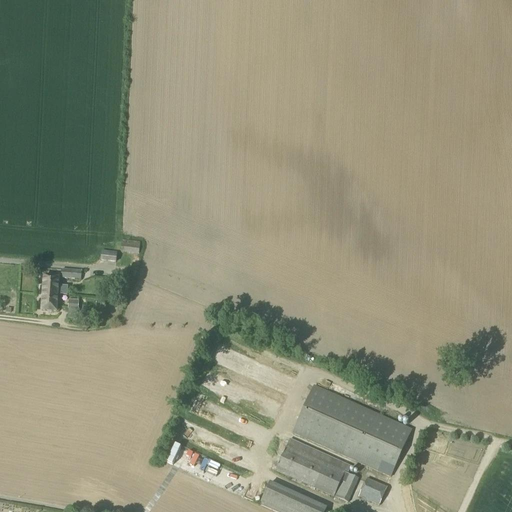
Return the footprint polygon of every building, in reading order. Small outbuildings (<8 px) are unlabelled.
[(138,255),(140,243),(122,241),(121,253),(138,255)] [(115,264),(117,254),(101,252),(100,262),(115,264)] [(80,281),(81,272),(61,270),(61,280),(80,281)] [(57,296),(67,296),(68,287),(58,287),(58,278),(43,277),(42,295),(57,296)] [(56,313),(57,296),(42,295),(41,312),(56,313)] [(77,320),(78,301),(68,300),(67,320),(77,320)] [(390,478),(411,431),(314,387),(293,434),(390,478)] [(201,418),(215,417),(214,402),(200,403),(201,418)] [(348,474),(351,467),(289,440),(274,472),(333,498),(340,482),(341,483),(334,498),(348,504),(359,480),(344,473),(345,472),(348,474)] [(379,506),(387,488),(366,479),(358,498),(379,506)] [(272,511),(325,511),(326,510),(269,484),(260,506),(272,511)]
